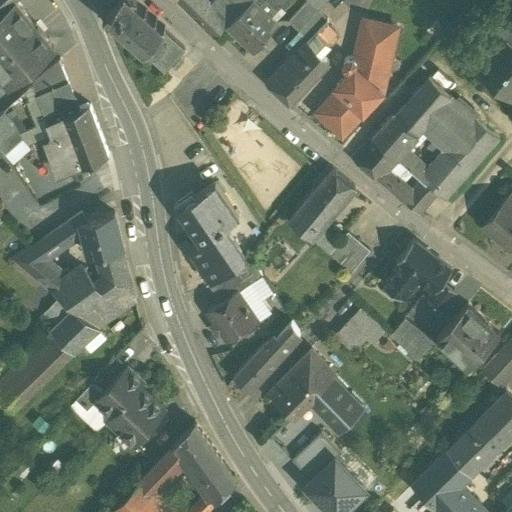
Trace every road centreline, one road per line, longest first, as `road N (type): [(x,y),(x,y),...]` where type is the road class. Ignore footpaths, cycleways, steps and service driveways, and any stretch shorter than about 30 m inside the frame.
road 1 (secondary): [(74,0),(141,143),(184,339),(229,436),(281,511)]
road 2 (residential): [(159,0),(445,249)]
